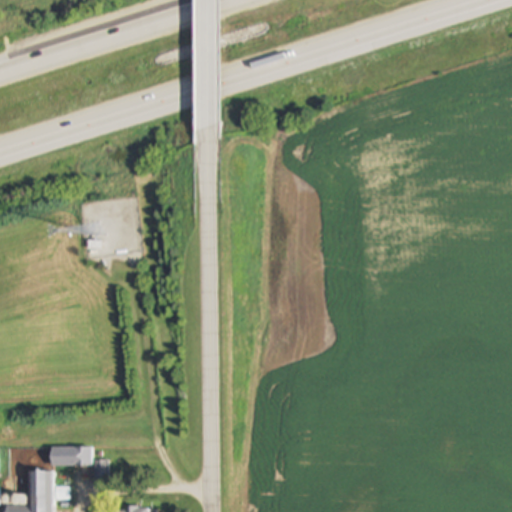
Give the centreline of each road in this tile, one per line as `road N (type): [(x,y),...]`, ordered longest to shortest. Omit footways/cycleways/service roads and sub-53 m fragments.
road 1 (motorway): [(0,160),(510,0)]
road 2 (secondary): [(220,511),(215,157)]
road 3 (motorway): [(248,0),(0,77)]
road 4 (secondary): [(215,157),(212,0)]
